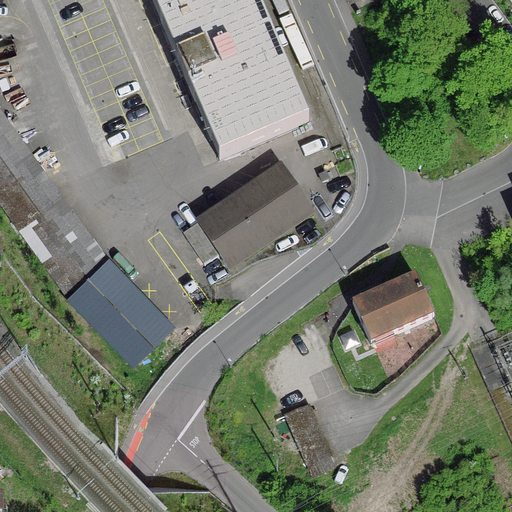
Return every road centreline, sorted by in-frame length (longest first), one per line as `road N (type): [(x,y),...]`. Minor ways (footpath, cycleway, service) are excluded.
road 1 (unclassified): [(124,511),(149,438),(180,393),(377,211)]
road 2 (unknown): [(130,0),(174,137),(177,163),(167,181),(212,179),(313,142)]
road 3 (unclassified): [(313,0),(374,142),(377,211)]
road 4 (unclassified): [(377,211),(425,205),(511,163)]
